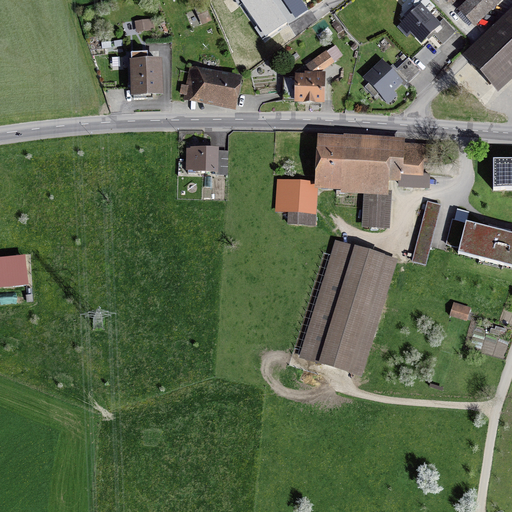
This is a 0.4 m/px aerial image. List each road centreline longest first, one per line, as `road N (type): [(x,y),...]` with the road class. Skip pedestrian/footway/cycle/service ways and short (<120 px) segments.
road 1 (tertiary): [(511,133),(290,119),(111,121),(0,133)]
road 2 (unclassified): [(511,362),(495,408),(480,511)]
road 3 (unknown): [(426,126),(454,75),(511,13)]
